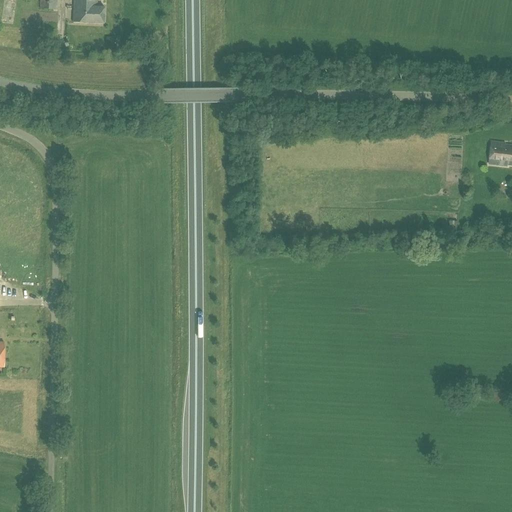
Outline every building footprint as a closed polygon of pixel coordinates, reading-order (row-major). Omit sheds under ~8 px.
[(39,0),(40,8),(56,9),(56,0),(39,0)] [(73,0),(73,22),(103,23),(104,7),(97,7),(96,0),(73,0)] [(115,47),(115,37),(106,37),(106,47),(115,47)] [(489,163),(507,165),(507,164),(511,164),(511,144),(505,144),(505,142),(491,140),(489,163)] [(511,217),(498,220),(499,230),(511,228),(511,217)] [(496,234),(497,239),(511,236),(511,231),(496,234)]
